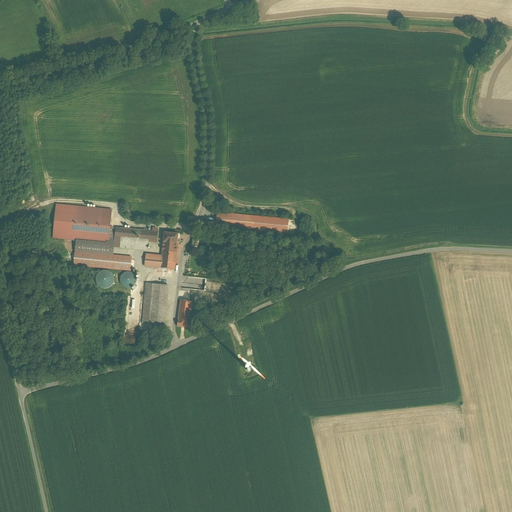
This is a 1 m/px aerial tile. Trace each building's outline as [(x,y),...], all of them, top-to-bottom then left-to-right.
[(501,47),(496,44),(491,52),(496,56),(501,47)] [(108,206),(50,201),(47,234),(104,240),(108,206)] [(283,216),(212,209),(210,223),(282,230),(283,216)] [(158,228),(121,224),(120,243),(157,246),(158,228)] [(143,264),(161,265),(161,267),(177,268),(180,231),(164,230),(162,252),(145,250),(143,264)] [(201,236),(192,234),(190,245),(199,247),(201,236)] [(131,253),(74,248),(73,262),(130,267),(131,253)] [(100,268),(97,269),(95,271),(93,273),(92,277),(93,279),(95,281),(97,283),(102,283),(105,281),(107,279),(107,275),(107,272),(104,270),(100,268)] [(124,269),(120,270),(118,272),(117,274),(116,278),(117,280),(119,282),(121,284),(126,284),(129,282),(131,280),(131,276),(130,273),(128,271),(124,269)] [(165,323),(168,283),(146,281),(143,321),(165,323)] [(193,299),(180,297),(176,321),(190,323),(193,299)]
